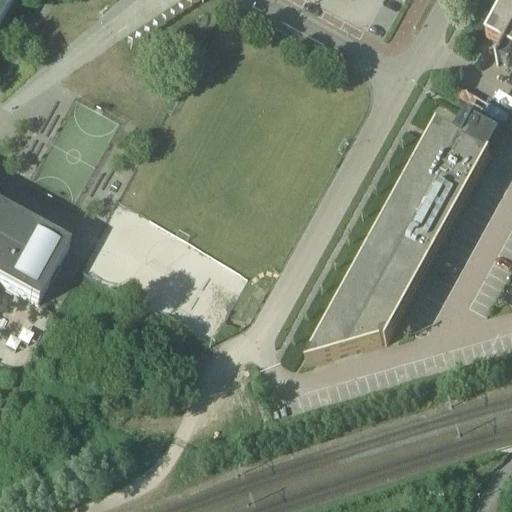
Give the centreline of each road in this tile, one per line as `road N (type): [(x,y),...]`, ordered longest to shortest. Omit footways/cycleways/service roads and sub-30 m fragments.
road 1 (unclassified): [(219,364),(257,346),(406,79)]
road 2 (track): [(0,441),(219,364)]
road 3 (unclassified): [(406,79),(256,0)]
